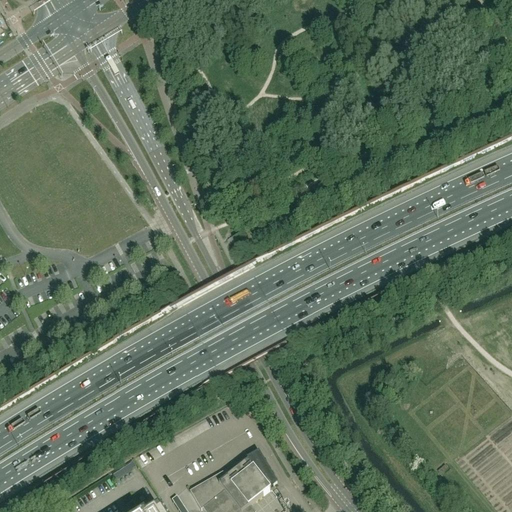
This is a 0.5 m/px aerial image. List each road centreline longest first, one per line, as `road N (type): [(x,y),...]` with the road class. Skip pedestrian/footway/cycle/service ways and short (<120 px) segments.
road 1 (motorway): [(0,478),(277,316),(511,202)]
road 2 (motorway): [(511,169),(262,289),(0,438)]
road 3 (secondary): [(350,497),(308,441),(196,238),(97,34)]
road 4 (secondary): [(171,217),(297,447),(341,505)]
road 5 (secondary): [(74,49),(171,217)]
road 6 (unclassified): [(29,254),(86,261),(171,217)]
